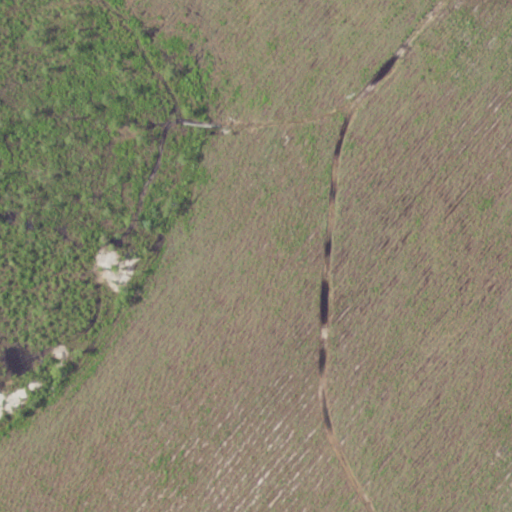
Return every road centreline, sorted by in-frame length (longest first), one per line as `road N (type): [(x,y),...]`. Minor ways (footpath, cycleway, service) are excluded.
road 1 (track): [(363,97),(342,157),(323,289),(331,396),(349,480),(374,511)]
road 2 (track): [(444,0),(363,97),(235,121),(169,124)]
